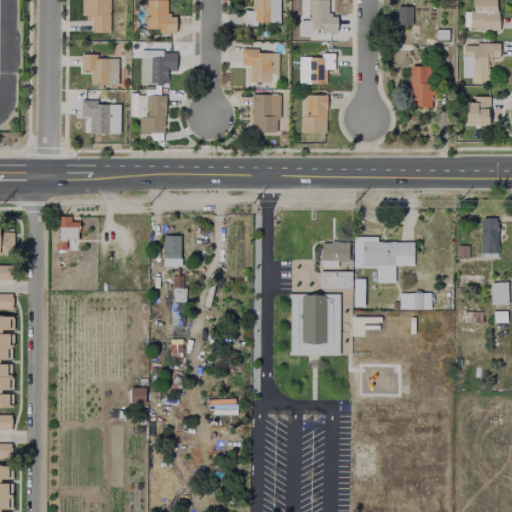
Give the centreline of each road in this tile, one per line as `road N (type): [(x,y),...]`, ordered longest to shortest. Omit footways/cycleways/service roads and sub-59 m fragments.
road 1 (residential): [(31,511),(48,0)]
road 2 (secondary): [(92,175),(511,174)]
road 3 (residential): [(366,0),(366,125)]
road 4 (residential): [(209,0),(209,122)]
